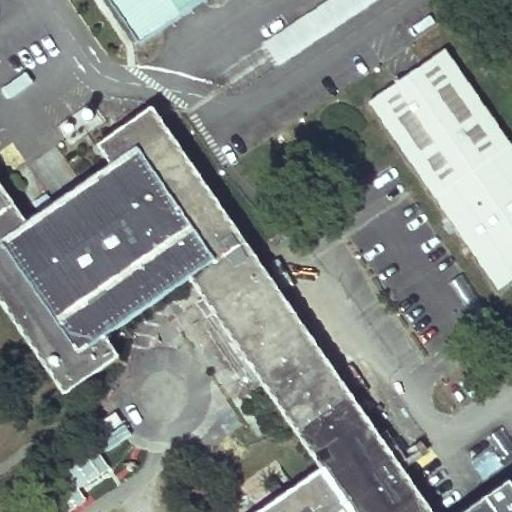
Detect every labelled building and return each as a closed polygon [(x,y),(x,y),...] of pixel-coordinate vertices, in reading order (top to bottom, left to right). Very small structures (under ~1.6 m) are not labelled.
[(203,0),(110,0),(141,43),(203,0)] [(276,65),(382,0),(329,0),(262,41),(276,65)] [(511,278),(511,142),(447,48),(371,99),(500,287),(511,278)] [(107,334),(190,276),(323,468),(354,511),(433,511),(153,107),(100,144),(113,162),(28,221),(107,334)] [(0,293),(68,392),(121,355),(107,334),(28,221),(0,179),(0,293)] [(354,511),(323,468),(258,511),(354,511)] [(511,511),(511,482),(511,481),(466,511),(511,511)]
